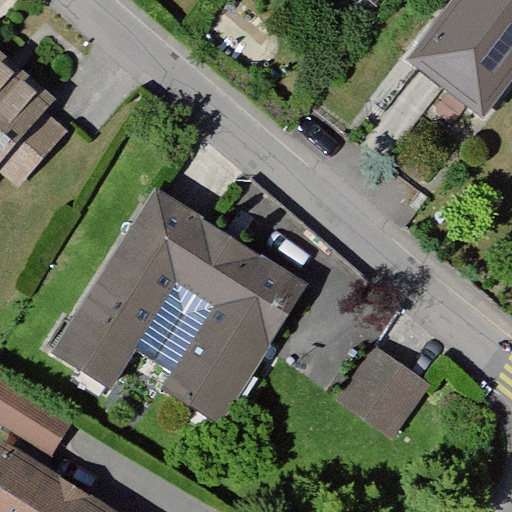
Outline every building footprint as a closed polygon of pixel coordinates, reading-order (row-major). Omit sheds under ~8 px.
[(511,0),(457,0),(400,75),(476,132),(511,83),(511,0)] [(43,111),(0,73),(0,179),(12,191),(59,138),(36,118),(43,111)] [(143,207),(45,366),(101,400),(166,294),(205,318),(152,404),(209,440),(295,300),(143,207)] [(414,392),(371,362),(334,415),(377,445),(414,392)] [(0,419),(51,451),(74,414),(0,367),(0,419)] [(78,511),(0,464),(0,511),(78,511)]
